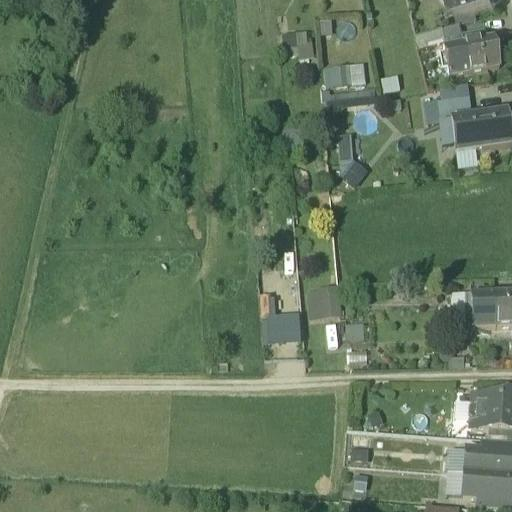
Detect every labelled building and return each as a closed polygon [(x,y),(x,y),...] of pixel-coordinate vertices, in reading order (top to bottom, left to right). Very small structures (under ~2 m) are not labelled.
[(449,0),(455,17),(490,6),(490,4),(486,5),(484,0),(449,0)] [(441,33),(415,38),(418,51),(442,47),(441,44),(443,44),(441,33)] [(461,40),(462,47),(485,42),(484,35),(461,40)] [(304,37),(279,40),(281,59),(296,57),(297,64),(311,62),(309,46),(305,47),(304,37)] [(443,51),(462,47),(461,40),(443,44),(441,44),(442,47),(443,51)] [(485,42),(462,47),(468,77),(498,70),(493,41),(485,42)] [(462,47),(443,51),(448,80),(468,77),(462,47)] [(325,70),(326,89),(365,87),(365,68),(325,70)] [(396,82),(380,86),(382,97),(398,94),(396,82)] [(375,106),(374,89),(322,92),(323,109),(375,106)] [(469,100),(438,104),(440,125),(450,124),(472,121),(471,119),(469,100)] [(511,144),(508,114),(471,119),(472,121),(476,155),(511,149),(511,144)] [(472,121),(450,124),(455,157),(472,155),(476,155),(472,121)] [(472,155),(455,157),(457,175),(474,172),(472,155)] [(341,182),(354,191),(364,177),(350,168),(341,182)] [(141,216),(140,250),(199,251),(198,277),(227,278),(228,253),(217,252),(218,218),(141,216)] [(294,283),(291,264),(272,267),(275,285),(294,283)] [(511,296),(495,297),(495,331),(511,331),(511,330),(511,296)] [(495,297),(448,297),(448,331),(471,331),(495,331),(495,297)] [(310,325),(339,322),(337,298),(308,301),(310,325)] [(276,321),(275,299),(261,299),(262,321),(276,321)] [(303,320),(262,322),(263,351),(304,349),(303,320)] [(511,399),(504,399),(501,402),(473,400),(472,407),(468,410),(467,420),(471,425),(471,431),(487,433),(511,434),(511,399)] [(511,434),(487,433),(486,444),(511,446),(511,434)] [(511,446),(486,444),(482,444),(481,456),(511,458),(511,446)] [(511,458),(481,456),(465,455),(463,477),(511,480),(511,458)] [(511,493),(511,480),(463,477),(462,500),(477,501),(511,503),(511,493)] [(510,511),(511,503),(477,501),(476,511),(510,511)]
